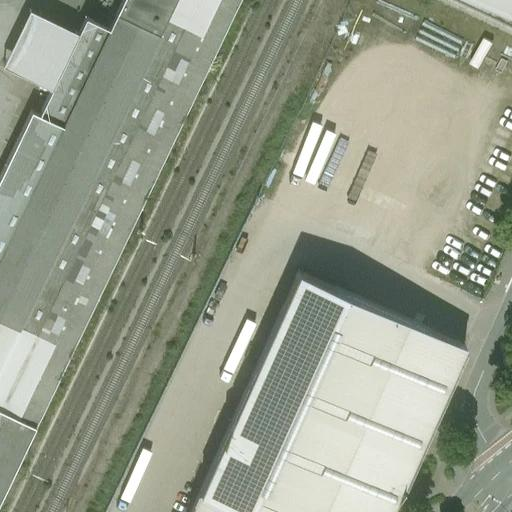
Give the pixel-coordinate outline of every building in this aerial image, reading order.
[(238,0),(176,0),(0,364),(0,408),(35,425),(238,0)] [(123,0),(110,28),(0,261),(0,364),(176,0),(123,0)] [(511,0),(463,0),(511,22),(511,0)] [(32,109),(0,175),(0,261),(110,28),(87,17),(40,114),(32,109)] [(299,269),(189,511),(389,511),(465,344),(299,269)] [(0,498),(35,425),(0,408),(0,498)]
